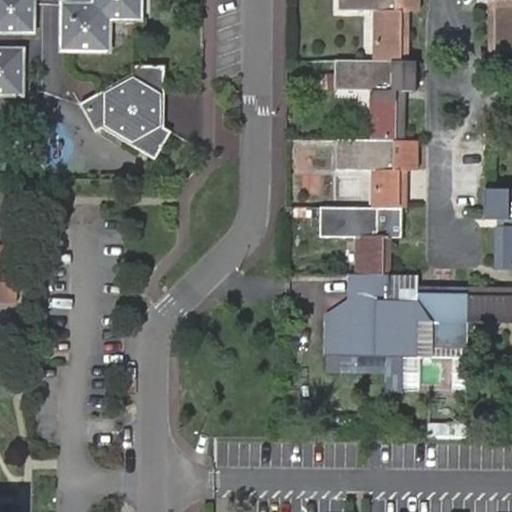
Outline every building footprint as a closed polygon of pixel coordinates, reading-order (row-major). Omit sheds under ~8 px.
[(0,0),(0,96),(34,97),(34,54),(5,53),(4,33),(44,33),(44,0),(0,0)] [(106,0),(107,8),(75,9),(75,53),(121,53),(122,21),(152,21),(151,0),(106,0)] [(336,0),(336,10),(374,10),(373,60),(333,59),(333,74),(333,89),(372,89),(371,140),(335,140),(335,169),(370,170),(370,208),(319,207),(318,236),(357,237),(357,274),(386,274),(387,237),(400,237),(400,208),(403,208),(404,169),(418,170),(418,141),(402,141),(403,90),(418,90),(419,60),(408,60),(409,11),(422,11),(422,0),(336,0)] [(511,0),(475,0),(486,0),(486,50),(511,50),(511,0)] [(114,134),(168,164),(184,135),(178,131),(178,69),(145,69),(145,78),(92,109),(108,137),(114,134)] [(511,185),(479,185),(478,216),(494,217),(491,266),(511,266),(511,185)] [(0,302),(14,303),(15,248),(0,247),(0,302)] [(357,274),(349,274),(349,300),(325,314),(324,371),(385,372),(385,358),(385,347),(356,346),(357,274)] [(385,347),(385,358),(415,358),(416,318),(432,318),(432,340),(466,340),(467,318),(511,319),(511,287),(417,286),(417,275),(386,274),(357,274),(356,346),(385,347)]
